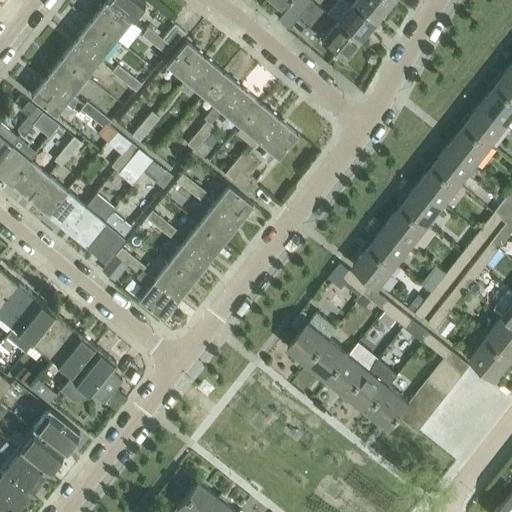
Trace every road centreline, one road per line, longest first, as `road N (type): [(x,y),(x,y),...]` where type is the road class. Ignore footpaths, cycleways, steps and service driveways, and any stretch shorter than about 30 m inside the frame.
road 1 (residential): [(178,367),(360,126)]
road 2 (residential): [(0,219),(178,367)]
road 3 (residential): [(360,126),(208,0)]
road 4 (residential): [(62,511),(178,367)]
road 5 (residential): [(360,126),(434,0)]
